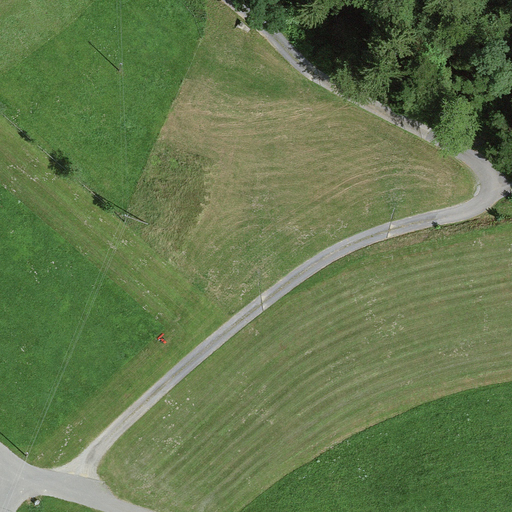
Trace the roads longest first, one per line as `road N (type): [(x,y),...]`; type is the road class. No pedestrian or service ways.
road 1 (track): [(72,492),(114,430),(307,268),(360,239),(475,207),(489,193),(487,173),(473,158),(309,71),(232,0)]
road 2 (track): [(0,454),(20,471),(130,511)]
